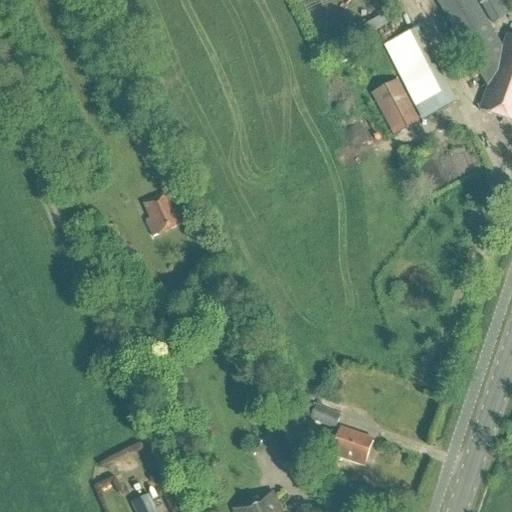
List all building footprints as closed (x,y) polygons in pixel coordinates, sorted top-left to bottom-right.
[(511,38),(507,36),(503,49),(473,0),(439,0),(437,2),(488,89),(480,113),(511,125),(511,38)] [(493,0),(478,0),(493,25),(504,18),(493,0)] [(384,14),(362,25),(367,35),(389,23),(384,14)] [(453,107),(414,32),(385,47),(424,122),(453,107)] [(421,125),(398,82),(371,96),(393,139),(421,125)] [(144,204),(151,220),(146,223),(153,239),(182,226),(167,194),(144,204)] [(341,418),(317,408),(311,421),(335,431),(341,418)] [(280,416),(286,431),(275,436),(288,466),(312,456),(293,410),(280,416)] [(341,431),(331,458),(365,469),(374,442),(341,431)] [(280,511),(273,495),(234,511),(280,511)] [(155,511),(149,497),(131,505),(134,511),(155,511)]
